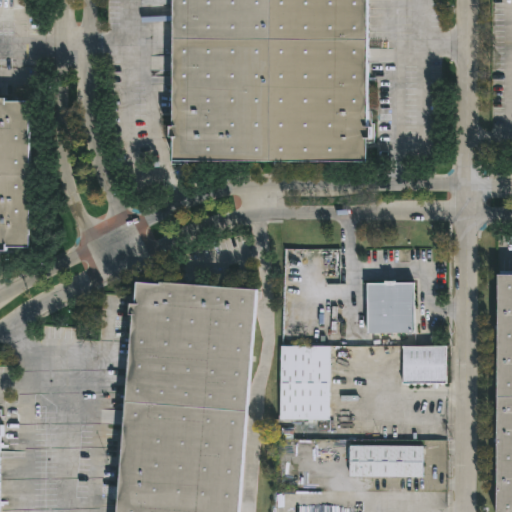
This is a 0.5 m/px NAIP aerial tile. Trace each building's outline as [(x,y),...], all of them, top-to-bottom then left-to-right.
[(366,0),(366,127),(369,127),(369,139),(366,139),(365,163),(170,162),(170,138),(167,138),(167,127),(170,127),(170,0),(366,0)] [(0,98),(3,98),(3,102),(26,102),(27,249),(3,249),(3,252),(0,252),(0,98)] [(511,276),(511,511),(496,511),(497,276),(511,276)] [(395,281),(395,284),(413,283),(413,334),(366,334),(366,284),(383,284),(383,282),(395,281)] [(156,282),(257,290),(239,511),(114,511),(130,317),(127,316),(128,305),(132,305),(134,282),(156,284),(156,282)] [(312,421),(312,423),(307,423),(307,421),(289,421),(289,423),(279,421),(280,346),(329,347),(329,421),(312,421)] [(445,347),(445,385),(402,385),(401,347),(445,347)] [(422,447),(425,448),(425,453),(422,453),(422,478),(348,478),(349,446),(422,447)]
